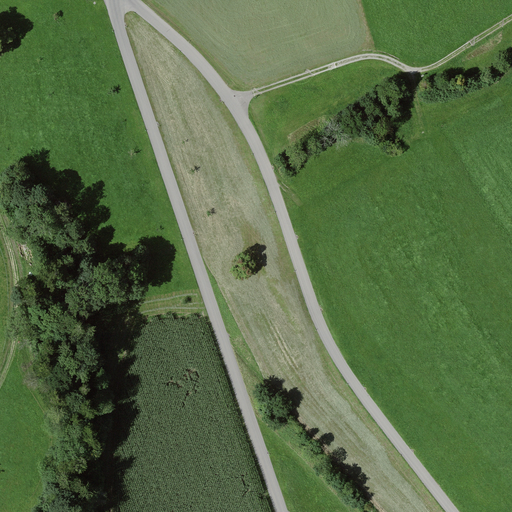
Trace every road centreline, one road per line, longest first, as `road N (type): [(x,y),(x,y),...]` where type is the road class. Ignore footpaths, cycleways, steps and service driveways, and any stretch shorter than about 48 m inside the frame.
road 1 (unclassified): [(455,511),(341,363),(237,104),(193,51),(129,0)]
road 2 (tertiary): [(115,0),(282,511)]
road 3 (track): [(511,23),(472,51),(398,68),(361,59),(237,104)]
